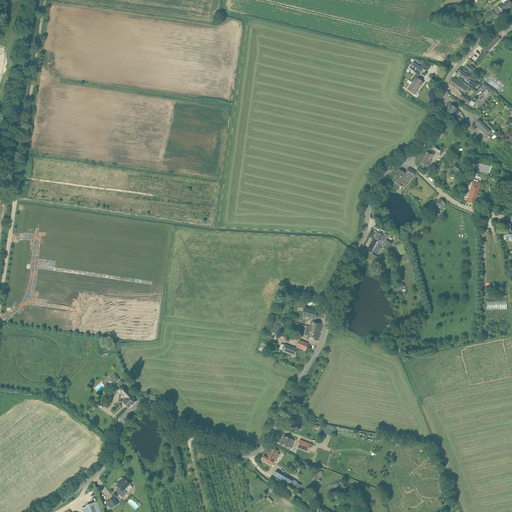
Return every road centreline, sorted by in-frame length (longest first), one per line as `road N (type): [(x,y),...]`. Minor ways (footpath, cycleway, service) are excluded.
road 1 (unclassified): [(48,511),(104,466),(120,423),(143,401),(156,403),(190,436),(258,452),(319,347),(329,297),(366,230),(371,189),(407,159)]
road 2 (track): [(15,197),(43,0)]
road 3 (unclassified): [(407,159),(424,142),(451,75),(511,12)]
road 4 (unclassified): [(511,220),(455,203),(407,159)]
